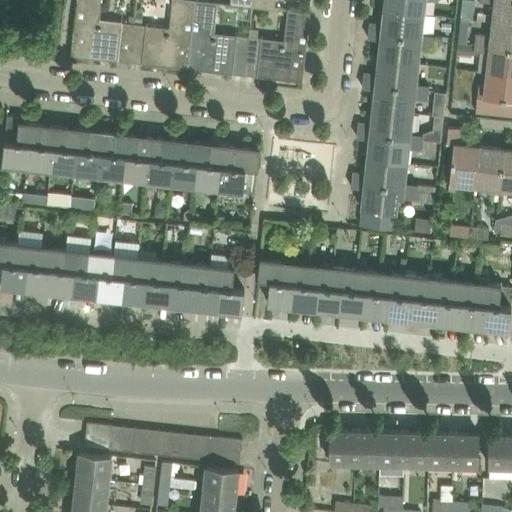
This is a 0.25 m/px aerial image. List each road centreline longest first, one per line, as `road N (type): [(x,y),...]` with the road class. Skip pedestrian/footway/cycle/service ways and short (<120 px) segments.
road 1 (residential): [(0,78),(324,120),(349,89),(359,0)]
road 2 (residential): [(288,392),(33,374)]
road 3 (residential): [(511,393),(288,392)]
road 4 (residential): [(33,374),(20,511)]
road 5 (residential): [(275,511),(288,392)]
